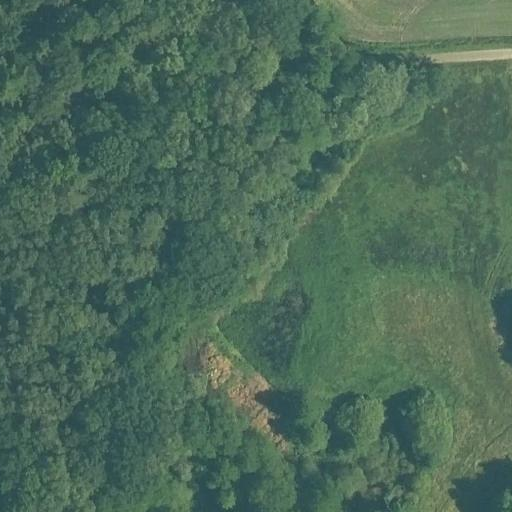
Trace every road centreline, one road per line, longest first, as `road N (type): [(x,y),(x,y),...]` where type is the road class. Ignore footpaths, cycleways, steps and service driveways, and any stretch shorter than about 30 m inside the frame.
road 1 (unclassified): [(185,18),(208,36),(344,60),(511,55)]
road 2 (tertiary): [(0,189),(185,18)]
